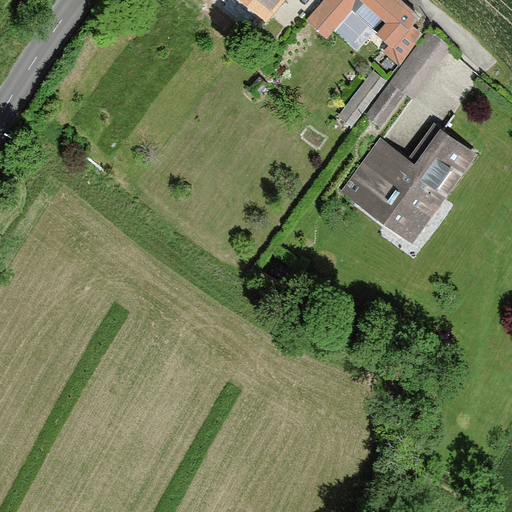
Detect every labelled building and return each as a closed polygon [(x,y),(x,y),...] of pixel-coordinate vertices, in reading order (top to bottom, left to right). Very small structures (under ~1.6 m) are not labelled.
[(253,0),(267,12),(276,0),(253,0)] [(418,14),(402,0),(328,0),(311,20),(327,34),(352,7),(393,43),(411,23),(418,14)] [(411,23),(393,43),(386,52),(401,65),(425,35),(411,23)] [(393,82),(403,90),(416,99),(452,49),(436,36),(433,40),(426,36),(393,82)] [(384,85),(375,77),(362,90),(364,92),(351,105),(361,113),(384,85)] [(403,90),(393,82),(369,115),(379,122),(403,90)] [(443,131),(416,166),(382,141),(347,190),(365,204),(370,197),(386,208),(381,215),(406,233),(436,191),(442,197),(474,154),(443,131)]
